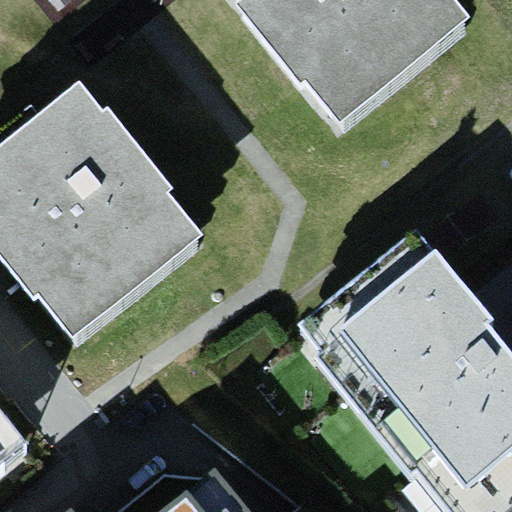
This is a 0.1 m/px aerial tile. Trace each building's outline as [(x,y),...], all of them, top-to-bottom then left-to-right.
[(413,0),(201,0),(199,2),(322,160),(457,55),(413,0)] [(69,111),(0,164),(0,297),(58,371),(191,267),(69,111)] [(511,511),(511,359),(424,243),(297,339),(427,511),(511,511)] [(0,428),(12,418),(0,404),(0,428)] [(230,511),(196,464),(140,505),(144,511),(230,511)]
